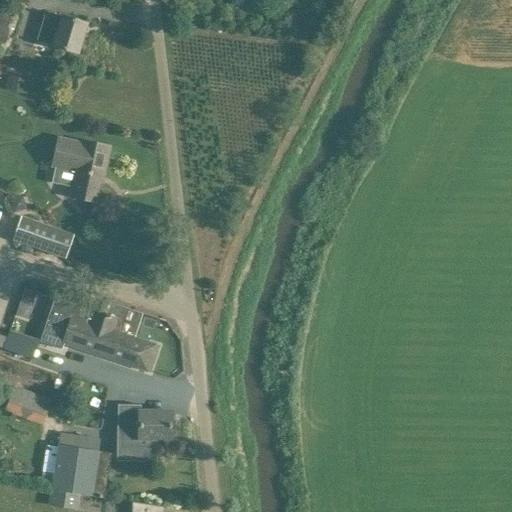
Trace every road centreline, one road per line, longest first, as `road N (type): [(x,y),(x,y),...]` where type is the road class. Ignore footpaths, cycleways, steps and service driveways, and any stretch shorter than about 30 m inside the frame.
road 1 (unclassified): [(216,511),(155,0)]
road 2 (track): [(371,0),(253,234),(223,320),(195,356)]
